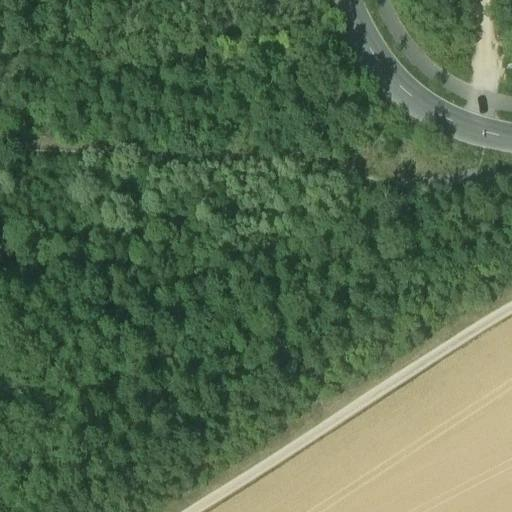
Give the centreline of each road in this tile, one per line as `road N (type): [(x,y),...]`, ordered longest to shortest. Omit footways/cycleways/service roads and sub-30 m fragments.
road 1 (track): [(511,310),(193,511)]
road 2 (unclassified): [(348,0),(366,45),(417,105),(484,137),(511,140)]
